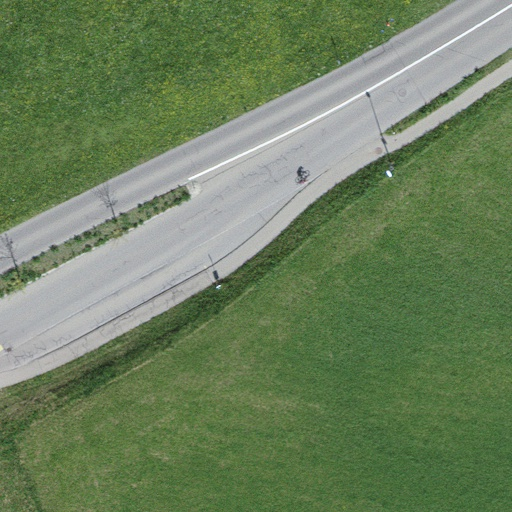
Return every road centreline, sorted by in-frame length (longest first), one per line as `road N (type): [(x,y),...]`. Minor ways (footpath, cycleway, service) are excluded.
road 1 (secondary): [(0,329),(199,220),(277,141)]
road 2 (secondary): [(277,141),(185,162),(0,260)]
road 3 (secondary): [(277,141),(511,3)]
